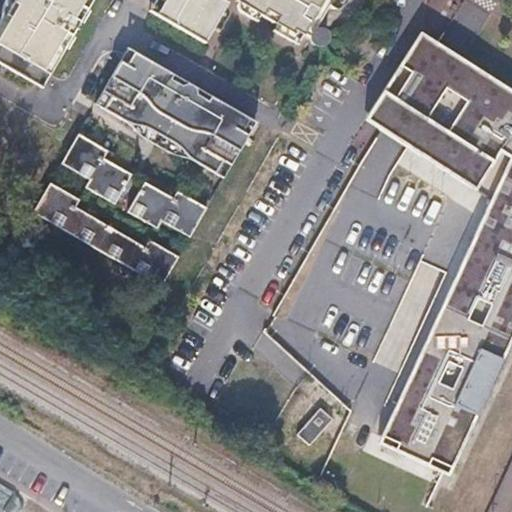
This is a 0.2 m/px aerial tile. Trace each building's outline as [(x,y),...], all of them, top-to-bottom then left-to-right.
[(2,0),(1,3),(0,5),(0,63),(42,88),(49,75),(93,0),(2,0)] [(157,0),(151,11),(205,42),(214,26),(222,29),(229,15),(231,12),(230,9),(228,6),(223,3),(224,0),(238,0),(238,2),(238,5),(240,10),(259,20),(261,14),(276,22),(273,29),(294,41),(297,41),(298,40),(301,34),(309,38),(328,6),(336,10),(338,9),(341,4),(337,0),(157,0)] [(489,199),(396,402),(377,442),(448,474),(511,332),(511,91),(460,58),(448,51),(437,44),(418,32),(379,94),(363,120),(381,131),(395,140),(406,147),(489,199)] [(128,48),(95,104),(111,113),(128,122),(141,136),(174,155),(192,160),(226,180),(261,121),(128,48)] [(61,164),(90,180),(86,187),(115,203),(132,173),(118,166),(105,159),(109,151),(78,134),(61,164)] [(173,197),(144,181),(127,212),(157,229),(161,221),(189,237),(206,207),(191,199),(177,191),(173,197)] [(49,183),(33,212),(163,286),(180,257),(151,240),(148,248),(77,207),(81,200),(65,192),(49,183)]
